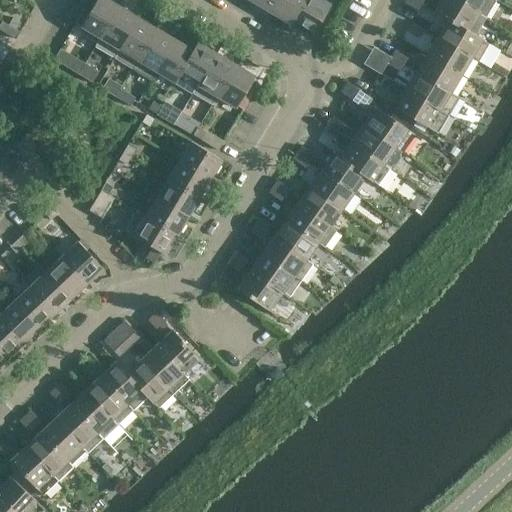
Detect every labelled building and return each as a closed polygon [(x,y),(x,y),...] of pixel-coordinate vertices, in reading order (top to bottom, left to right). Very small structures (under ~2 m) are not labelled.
[(83,8),(75,22),(99,37),(118,6),(107,0),(81,0),(78,5),(83,8)] [(254,0),(254,2),(272,13),(280,0),(254,0)] [(291,24),(305,0),(280,0),(272,13),(291,24)] [(320,0),(305,0),(291,24),(311,36),(329,5),(320,0)] [(420,4),(413,0),(404,0),(403,2),(416,10),(420,4)] [(485,18),(478,14),(455,0),(439,0),(433,13),(446,20),(447,19),(467,32),(468,31),(474,34),(485,18)] [(455,0),(478,14),(486,0),(455,0)] [(118,6),(99,37),(100,37),(95,46),(113,57),(136,17),(118,6)] [(8,24),(16,29),(20,22),(12,17),(8,24)] [(136,17),(113,57),(131,68),(155,28),(136,17)] [(447,19),(446,20),(436,37),(471,57),(471,58),(477,62),(488,44),(482,40),(482,39),(474,34),(468,31),(467,32),(447,19)] [(424,29),(411,21),(406,29),(419,37),(424,29)] [(16,29),(8,24),(3,32),(11,37),(16,29)] [(155,28),(131,68),(150,79),(155,71),(174,40),(155,28)] [(461,75),(471,58),(471,57),(436,37),(426,54),(461,75)] [(192,51),(191,50),(174,40),(155,71),(175,82),(180,74),(178,73),(192,51)] [(178,73),(180,74),(197,84),(215,53),(196,42),(191,50),(192,51),(178,73)] [(390,57),(403,64),(407,57),(394,50),(390,57)] [(234,65),(215,53),(197,84),(192,93),(211,105),(217,96),(216,96),(234,65)] [(416,72),(450,93),(461,75),(426,54),(416,72)] [(403,64),(390,57),(386,63),(399,71),(403,64)] [(68,58),(64,66),(78,74),(82,66),(68,58)] [(243,109),(253,91),(248,87),(254,77),(234,65),(216,96),(217,96),(235,107),(237,105),(243,109)] [(82,66),(78,74),(91,82),(96,74),(82,66)] [(405,89),(447,115),(458,97),(450,93),(416,72),(405,89)] [(113,81),(107,92),(114,96),(119,89),(121,86),(113,81)] [(361,107),(368,97),(345,81),(338,91),(361,107)] [(134,98),(119,89),(114,96),(122,101),(130,105),(134,98)] [(447,115),(405,89),(394,108),(436,133),(447,115)] [(155,113),(160,105),(153,101),(148,109),(155,113)] [(160,105),(155,113),(163,118),(168,110),(160,105)] [(374,106),(362,124),(395,147),(401,151),(414,134),(407,130),(407,129),(374,106)] [(145,114),(141,122),(149,126),(153,119),(145,114)] [(383,164),(395,147),(362,124),(356,132),(333,116),(327,124),(383,164)] [(193,135),(197,128),(189,123),(185,131),(193,135)] [(365,176),(364,177),(370,181),(371,181),(377,185),(389,169),(383,164),(327,124),(322,132),(345,148),(339,156),(338,157),(365,176)] [(197,128),(193,135),(200,140),(205,132),(197,128)] [(221,159),(190,141),(178,160),(209,179),(221,159)] [(123,152),(130,156),(135,149),(127,144),(123,152)] [(296,152),(308,160),(312,154),(300,146),(296,152)] [(454,147),(449,154),(455,158),(459,151),(454,147)] [(353,192),(364,177),(365,176),(338,157),(339,156),(333,151),(320,169),(353,192)] [(130,156),(123,152),(118,159),(126,164),(130,156)] [(308,160),(296,152),(291,158),(303,167),(308,160)] [(167,179),(198,198),(209,179),(178,160),(167,179)] [(308,186),(342,209),(353,192),(320,169),(308,186)] [(156,197),(187,216),(198,198),(167,179),(156,197)] [(272,185),(284,194),(289,188),(277,179),(272,185)] [(100,189),(108,194),(113,186),(105,182),(100,189)] [(284,194),(272,185),(267,192),(280,201),(284,194)] [(296,202),(330,226),(342,209),(308,186),(296,202)] [(88,210),(102,218),(114,198),(108,194),(100,189),(88,210)] [(145,216),(176,234),(187,216),(156,197),(145,216)] [(330,226),(296,202),(284,219),(317,243),(324,247),(335,230),(329,226),(330,226)] [(50,220),(57,214),(51,207),(44,213),(50,220)] [(176,234),(145,216),(133,236),(151,246),(145,257),(154,262),(161,252),(164,254),(176,234)] [(254,223),(266,232),(271,225),(259,217),(254,223)] [(284,219),(273,236),(306,259),(317,243),(284,219)] [(266,232),(254,223),(250,230),(262,238),(266,232)] [(15,240),(22,247),(28,241),(22,234),(15,240)] [(261,253),(300,280),(312,263),(306,259),(273,236),(261,253)] [(22,247),(15,240),(9,246),(15,253),(22,247)] [(61,257),(85,283),(102,267),(77,241),(61,257)] [(231,256),(243,265),(247,259),(235,250),(231,256)] [(300,280),(261,253),(249,269),(282,293),(288,297),(300,280)] [(243,265),(231,256),(226,263),(238,272),(243,265)] [(45,272),(70,298),(85,283),(61,257),(45,272)] [(236,288),(275,316),(277,313),(270,309),(282,293),(249,269),(236,288)] [(29,286),(54,313),(70,298),(45,272),(29,286)] [(13,301),(38,327),(54,313),(29,286),(13,301)] [(38,327),(13,301),(0,313),(0,318),(22,342),(38,327)] [(158,331),(166,323),(155,312),(147,319),(158,331)] [(0,349),(7,357),(22,342),(0,318),(0,349)] [(114,331),(128,346),(139,336),(124,321),(114,331)] [(171,329),(155,345),(183,375),(184,374),(200,359),(171,329)] [(128,346),(114,331),(103,341),(118,356),(128,346)] [(155,345),(140,359),(173,394),(188,379),(184,374),(183,375),(155,345)] [(84,359),(94,370),(100,364),(90,353),(84,359)] [(94,370),(84,359),(78,364),(88,375),(94,370)] [(173,394),(140,359),(126,372),(125,373),(147,396),(146,397),(157,408),(173,394)] [(132,410),(146,397),(147,396),(125,373),(126,372),(115,360),(99,375),(132,410)] [(84,389),(117,424),(132,410),(99,375),(84,389)] [(54,387),(64,398),(70,392),(60,381),(54,387)] [(64,398),(54,387),(48,392),(59,403),(64,398)] [(69,403),(102,438),(117,424),(84,389),(69,403)] [(102,438),(69,403),(54,418),(82,447),(87,453),(102,438)] [(24,415),(34,426),(40,420),(30,410),(24,415)] [(34,426),(24,415),(18,420),(29,431),(34,426)] [(54,418),(40,431),(67,461),(82,447),(54,418)] [(25,445),(58,480),(72,466),(67,461),(40,431),(25,445)] [(0,438),(0,450),(4,455),(10,449),(0,438)] [(58,480),(25,445),(9,460),(42,495),(58,480)] [(9,476),(0,485),(0,496),(16,511),(40,511),(44,509),(9,476)] [(0,511),(16,511),(0,496),(0,511)]
